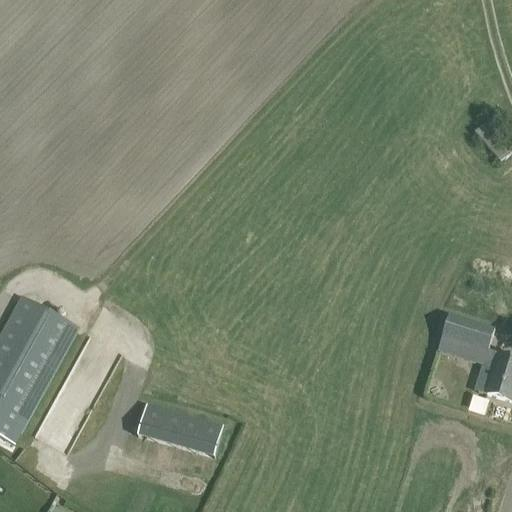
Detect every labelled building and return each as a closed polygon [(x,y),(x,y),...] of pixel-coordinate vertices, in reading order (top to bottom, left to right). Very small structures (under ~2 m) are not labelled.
[(0,339),(0,438),(16,447),(79,331),(22,299),(0,339)] [(488,354),(495,332),(448,318),(442,341),(488,354)] [(488,397),(511,404),(511,359),(492,354),(487,373),(494,375),(488,397)] [(216,460),(225,427),(148,406),(140,439),(216,460)] [(48,511),(60,492),(35,479),(18,469),(2,497),(28,511),(48,511)]
